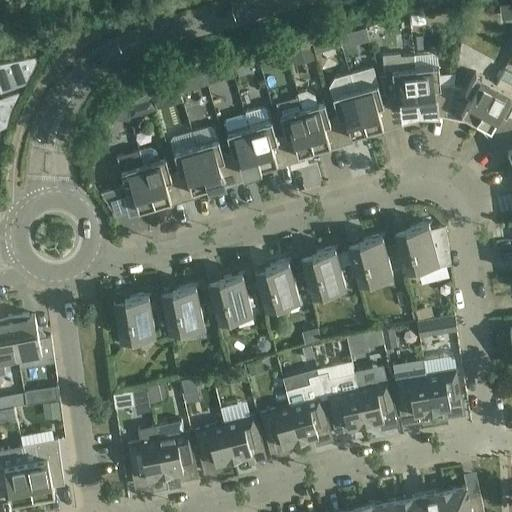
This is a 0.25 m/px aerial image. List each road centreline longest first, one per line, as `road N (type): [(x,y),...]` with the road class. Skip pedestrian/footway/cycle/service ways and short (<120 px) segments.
road 1 (residential): [(485,443),(465,243),(446,193),(423,188),(262,232),(90,256)]
road 2 (tertiary): [(45,202),(50,139),(78,87),(103,65),(287,0)]
road 3 (residential): [(159,511),(485,443)]
road 4 (unclassified): [(95,511),(63,280)]
